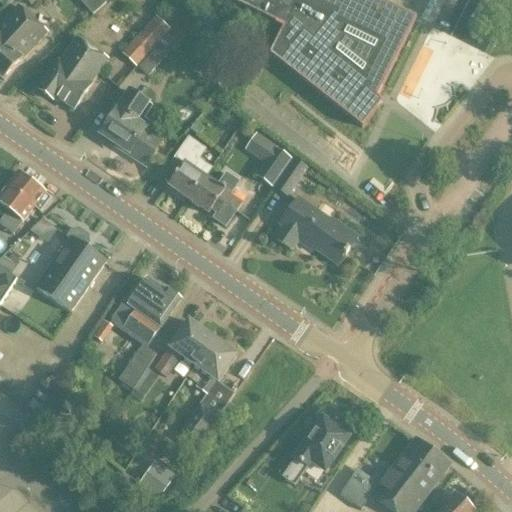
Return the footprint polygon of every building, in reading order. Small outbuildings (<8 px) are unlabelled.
[(0,0),(0,4),(5,11),(18,0),(0,0)] [(24,0),(31,8),(41,0),(24,0)] [(78,0),(89,15),(103,5),(99,0),(78,0)] [(223,0),(283,29),(270,57),(362,129),(383,104),(376,100),(417,21),(373,0),(223,0)] [(17,9),(0,26),(0,79),(3,83),(46,36),(17,9)] [(134,68),(155,46),(142,34),(122,56),(134,68)] [(138,70),(148,78),(169,54),(166,51),(174,41),(167,36),(138,70)] [(76,41),(59,65),(39,93),(53,103),(56,100),(73,113),(91,88),(90,87),(107,63),(76,41)] [(129,94),(117,112),(101,137),(147,167),(163,143),(145,131),(148,125),(139,119),(147,105),(129,94)] [(173,160),(176,163),(165,179),(171,184),(168,189),(188,203),(204,180),(205,180),(212,170),(200,161),(206,151),(188,139),(173,160)] [(277,152),(258,178),(272,188),(291,162),(277,152)] [(272,189),(288,200),(308,170),(293,160),(272,189)] [(52,202),(46,197),(19,176),(0,199),(0,205),(9,213),(0,224),(0,226),(13,236),(23,223),(24,225),(35,211),(41,216),(52,202)] [(188,203),(225,229),(241,205),(229,196),(237,185),(226,177),(217,189),(205,180),(204,180),(188,203)] [(345,257),(358,239),(332,221),(330,223),(298,201),(280,227),(281,228),(273,240),(292,253),(300,241),(337,266),(344,256),(345,257)] [(52,248),(60,233),(37,220),(28,235),(52,248)] [(53,302),(88,253),(85,251),(89,246),(87,237),(78,231),(70,233),(66,239),(70,241),(36,290),(53,302)] [(105,265),(88,253),(53,302),(71,315),(105,265)] [(0,270),(0,305),(16,281),(0,270)] [(147,281),(130,306),(124,302),(111,321),(149,347),(160,330),(161,330),(181,303),(166,293),(165,294),(147,281)] [(189,324),(170,350),(170,351),(163,360),(164,361),(156,372),(166,379),(181,358),(195,368),(214,342),(189,324)] [(214,342),(195,368),(207,376),(197,389),(208,397),(217,384),(218,385),(237,358),(225,349),(224,346),(218,342),(215,343),(214,342)] [(133,393),(147,372),(157,357),(143,347),(118,382),(133,392),(133,393)] [(147,372),(133,393),(144,400),(158,380),(147,372)] [(218,418),(202,405),(176,440),(194,453),(218,418)] [(327,416),(298,456),(281,481),(294,489),(311,465),(324,474),(348,440),(349,436),(348,432),(346,429),(327,416)] [(415,442),(387,479),(377,471),(363,490),(373,498),(372,499),(388,511),(392,511),(416,482),(421,485),(440,460),(415,442)] [(416,482),(392,511),(417,511),(450,468),(440,460),(421,485),(416,482)] [(440,511),(470,511),(456,498),(442,511),(441,511),(440,511)]
